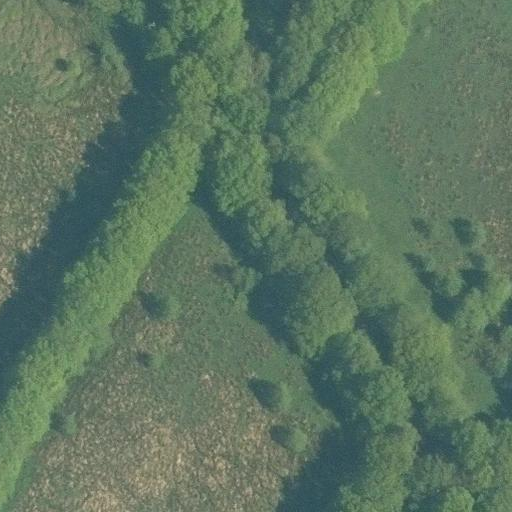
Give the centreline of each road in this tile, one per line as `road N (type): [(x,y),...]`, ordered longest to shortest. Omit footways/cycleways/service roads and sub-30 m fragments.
road 1 (track): [(468,511),(257,166),(138,0)]
road 2 (track): [(367,0),(257,166)]
